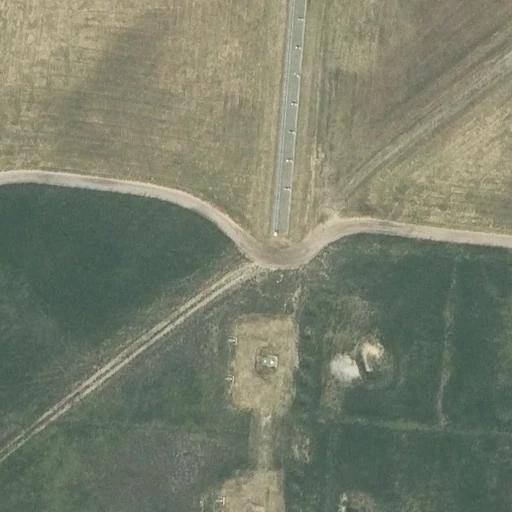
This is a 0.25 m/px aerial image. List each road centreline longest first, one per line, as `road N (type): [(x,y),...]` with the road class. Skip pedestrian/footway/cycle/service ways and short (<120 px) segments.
road 1 (track): [(0,178),(162,192),(199,204),(264,257),(289,259),(334,228),(363,226),(511,241)]
road 2 (track): [(323,237),(329,211),(350,185),(511,56)]
